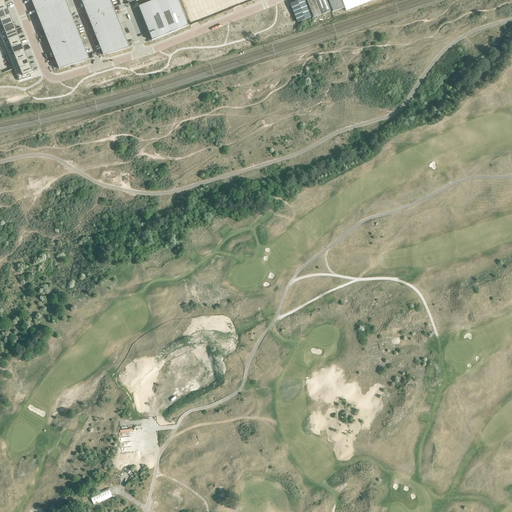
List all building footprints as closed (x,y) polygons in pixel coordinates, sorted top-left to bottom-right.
[(49,0),(35,0),(32,1),(36,12),(52,6),(49,0)] [(110,0),(99,0),(93,3),(97,14),(113,8),(110,0)] [(177,0),(154,0),(138,6),(152,40),(188,26),(177,0)] [(297,22),(312,17),(305,0),(299,0),(290,4),(297,22)] [(305,0),(312,17),(312,18),(321,15),(315,0),(305,0)] [(331,11),(327,0),(315,0),(321,15),(331,11)] [(327,0),(331,11),(332,12),(345,8),(341,0),(327,0)] [(341,0),(345,8),(346,11),(372,0),(341,0)] [(66,1),(52,6),(57,17),(70,12),(66,1)] [(93,3),(84,6),(88,18),(97,14),(93,3)] [(52,6),(36,12),(41,24),(57,17),(52,6)] [(113,8),(97,14),(102,25),(118,19),(113,8)] [(8,9),(0,11),(0,20),(10,16),(8,9)] [(70,12),(57,17),(61,28),(75,23),(70,12)] [(97,14),(88,18),(93,29),(102,25),(97,14)] [(10,16),(0,20),(0,28),(13,23),(10,16)] [(137,16),(131,17),(135,29),(140,27),(137,16)] [(57,17),(41,24),(45,35),(61,28),(57,17)] [(118,19),(102,25),(104,31),(106,36),(122,30),(118,19)] [(13,23),(0,28),(0,31),(1,36),(16,30),(13,23)] [(75,23),(61,28),(66,39),(79,34),(75,23)] [(102,25),(93,29),(95,34),(104,31),(102,25)] [(61,28),(45,35),(50,46),(66,39),(61,28)] [(16,30),(1,36),(4,43),(19,37),(16,30)] [(122,30),(106,36),(113,52),(129,48),(122,30)] [(104,31),(95,34),(97,40),(106,36),(104,31)] [(79,34),(66,39),(70,51),(84,45),(79,34)] [(106,36),(97,40),(103,55),(113,52),(106,36)] [(19,37),(4,43),(7,50),(22,44),(19,37)] [(66,39),(50,46),(54,57),(70,51),(66,39)] [(22,44),(7,50),(10,57),(24,51),(22,44)] [(84,45),(70,51),(75,64),(89,60),(84,45)] [(24,51),(10,57),(13,64),(27,58),(24,51)] [(70,51),(54,57),(59,69),(75,64),(70,51)] [(27,58),(13,64),(15,70),(30,65),(27,58)] [(30,65),(15,70),(18,78),(19,81),(31,77),(30,73),(33,72),(30,65)] [(112,496),(108,488),(90,497),(94,505),(112,496)]
